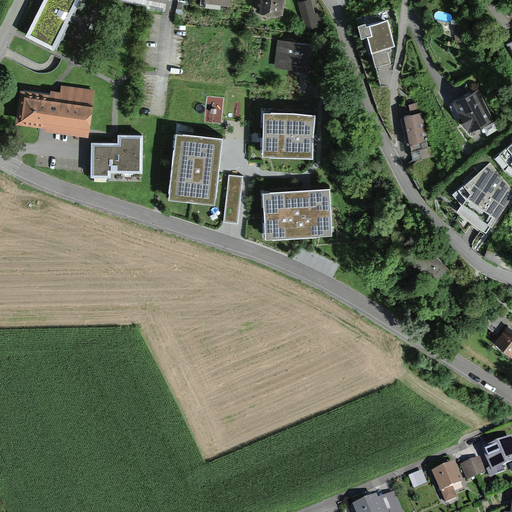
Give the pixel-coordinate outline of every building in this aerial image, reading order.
[(79,0),(45,0),(27,37),(54,50),(79,0)] [(166,4),(168,4),(168,0),(120,0),(165,8),(166,4)] [(283,19),(285,0),(261,0),(260,16),(283,19)] [(310,0),(299,3),(305,29),(318,26),(312,0),(310,0)] [(396,47),(388,20),(366,26),(365,23),(357,25),(361,41),(367,39),(375,68),(392,64),(389,54),(393,53),(392,48),(396,47)] [(455,39),(465,38),(463,26),(454,27),(455,39)] [(276,41),(275,66),(307,69),(309,44),(276,41)] [(19,91),(15,124),(46,128),(46,132),(89,138),(95,90),(61,86),(60,93),(50,92),(50,95),(19,91)] [(488,118),(476,90),(454,99),(466,127),(488,118)] [(409,105),(412,116),(421,114),(418,103),(409,105)] [(316,115),(264,113),(263,158),(314,159),(316,115)] [(412,116),(402,118),(408,145),(410,145),(414,160),(430,156),(427,141),(429,141),(423,113),(421,114),(412,116)] [(221,139),(176,134),(168,200),(213,205),(221,139)] [(118,145),(91,145),(91,179),(111,179),(111,172),(143,172),(142,137),(118,137),(118,145)] [(511,143),(496,157),(511,171),(511,143)] [(511,194),(511,191),(490,166),(455,194),(463,204),(459,210),(486,230),(511,194)] [(241,177),(229,176),(225,222),(237,223),(241,177)] [(329,189),(264,192),(266,236),(331,232),(329,189)] [(414,261),(436,283),(449,269),(427,248),(414,261)] [(493,308),(482,324),(497,334),(507,318),(493,308)] [(509,353),(511,349),(511,330),(507,326),(495,340),(509,353)] [(491,468),(511,459),(511,447),(509,440),(484,450),(491,468)] [(482,472),(477,459),(460,466),(466,479),(482,472)] [(458,482),(450,464),(432,472),(440,490),(458,482)] [(415,489),(429,485),(425,471),(411,475),(415,489)] [(354,511),(379,511),(374,499),(353,507),(354,511)]
